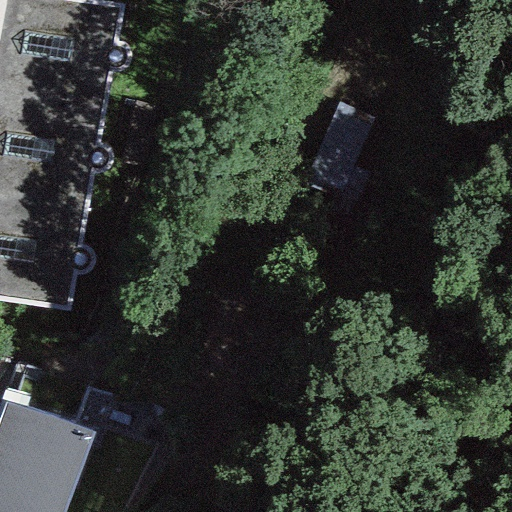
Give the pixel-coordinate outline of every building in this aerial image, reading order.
[(121,3),(104,0),(0,0),(0,81),(105,99),(110,72),(115,72),(120,70),(125,66),(128,59),(128,53),(125,46),(120,41),(115,40),(121,3)] [(105,99),(0,81),(0,193),(87,208),(92,174),(97,174),(101,174),(108,167),(111,162),(111,154),(110,150),(105,143),(98,142),(105,99)] [(349,188),(377,114),(341,101),(313,174),(349,188)] [(81,242),(87,208),(0,193),(0,299),(69,311),(75,275),(80,274),(86,272),(90,269),(93,260),(93,254),(88,247),(81,242)] [(0,511),(61,511),(92,430),(4,397),(0,408),(0,511)]
